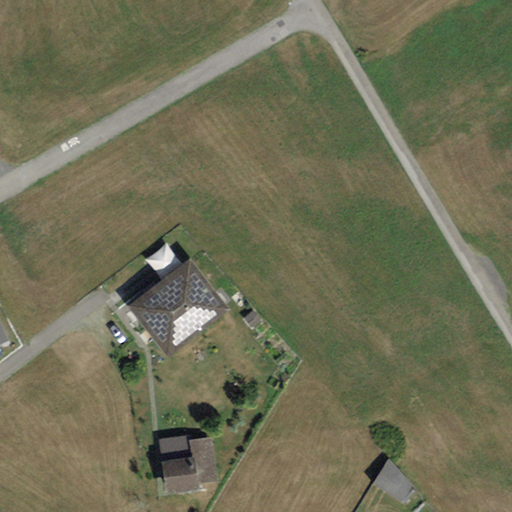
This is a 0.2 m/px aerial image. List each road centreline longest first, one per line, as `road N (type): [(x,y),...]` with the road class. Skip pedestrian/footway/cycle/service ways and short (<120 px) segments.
road 1 (track): [(511,337),(318,0)]
road 2 (residential): [(0,195),(321,4)]
